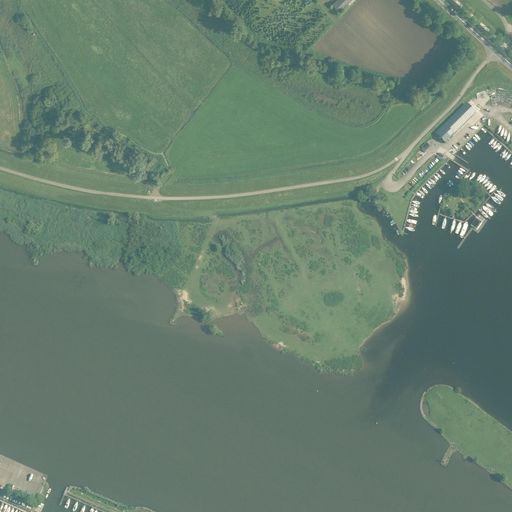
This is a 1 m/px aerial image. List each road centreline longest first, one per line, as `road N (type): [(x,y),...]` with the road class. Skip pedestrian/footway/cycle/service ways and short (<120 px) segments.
road 1 (unclassified): [(495,49),(408,148),(355,177),(179,198),(103,192),(0,167)]
road 2 (track): [(27,150),(156,189)]
